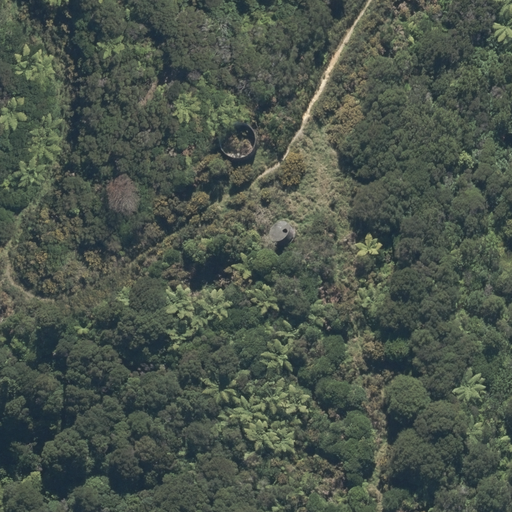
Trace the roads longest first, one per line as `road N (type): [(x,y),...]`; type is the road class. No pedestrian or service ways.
road 1 (track): [(336,0),(250,153),(10,297),(0,291)]
road 2 (track): [(0,224),(32,127),(32,85),(0,13)]
